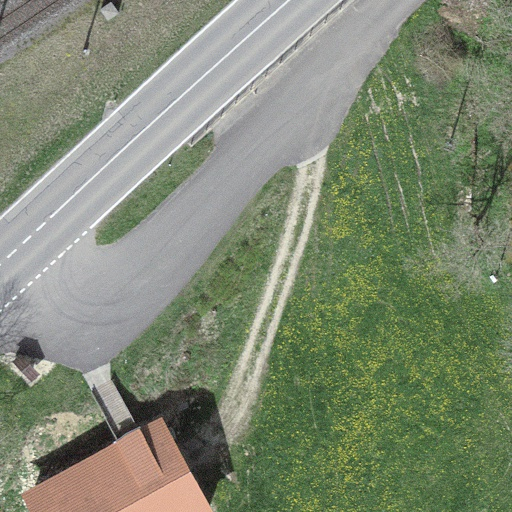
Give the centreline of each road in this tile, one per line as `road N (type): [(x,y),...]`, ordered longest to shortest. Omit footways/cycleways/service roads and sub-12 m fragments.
road 1 (unknown): [(22,241),(66,257),(121,250),(168,215),(281,102),(407,0)]
road 2 (primary): [(305,0),(0,261)]
